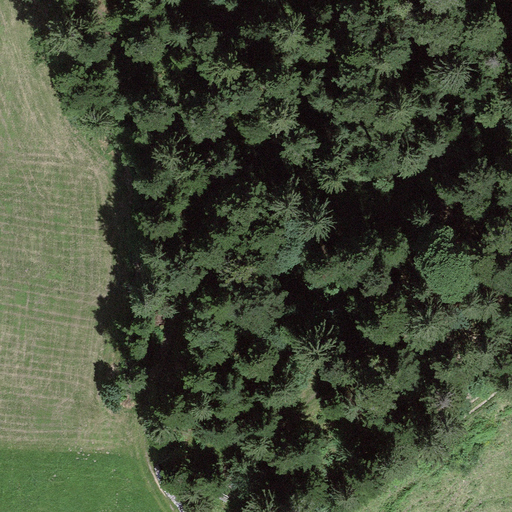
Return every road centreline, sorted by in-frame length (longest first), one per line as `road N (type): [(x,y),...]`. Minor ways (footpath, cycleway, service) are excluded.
road 1 (track): [(334,511),(511,378)]
road 2 (track): [(172,511),(146,465),(141,431),(165,367)]
